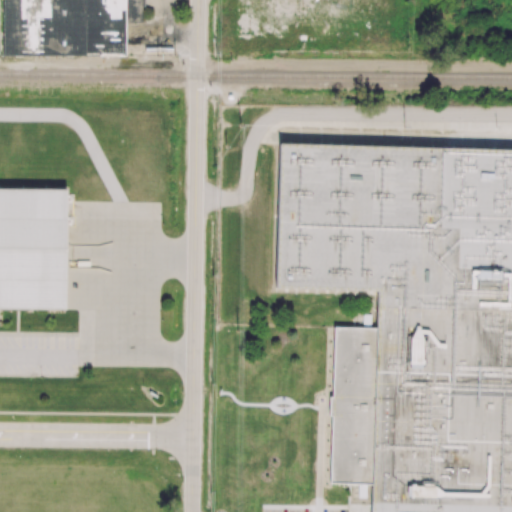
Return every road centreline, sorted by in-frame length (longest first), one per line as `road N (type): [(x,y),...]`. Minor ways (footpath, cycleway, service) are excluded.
road 1 (residential): [(193,511),(198,0)]
road 2 (residential): [(0,436),(194,439)]
